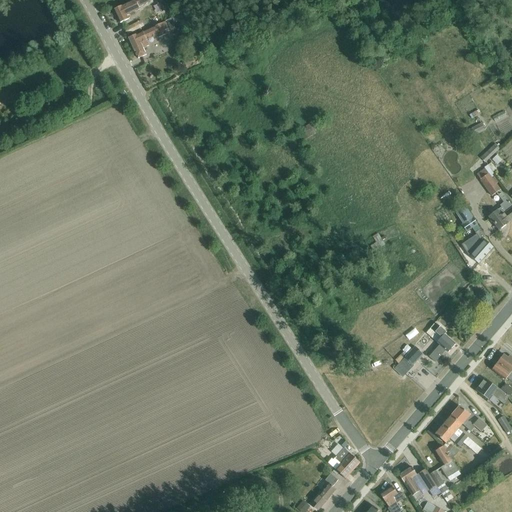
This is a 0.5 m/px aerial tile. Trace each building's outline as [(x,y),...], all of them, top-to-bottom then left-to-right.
[(136,0),(135,1),(114,11),(120,24),(129,20),(127,17),(140,10),(139,8),(157,0),(136,0)] [(155,4),(158,11),(163,9),(160,2),(155,4)] [(145,21),(125,30),(128,37),(148,28),(145,21)] [(165,23),(137,36),(129,39),(138,60),(146,56),(143,49),(149,46),(147,41),(158,36),(159,38),(166,34),(164,30),(168,28),(165,23)] [(474,119),(483,114),(480,108),(471,114),(474,119)] [(497,119),(507,115),(505,111),(496,115),(497,119)] [(303,128),(310,138),(318,133),(312,122),(303,128)] [(471,129),(474,135),(485,130),(482,124),(471,129)] [(495,145),(481,159),(485,163),(500,149),(495,145)] [(498,155),(492,160),(497,166),(502,160),(498,155)] [(496,170),(491,163),(488,166),(494,175),(493,173),(496,170)] [(498,183),(493,176),(494,175),(488,166),(484,168),(485,169),(477,175),(492,197),(496,194),(503,203),(499,206),(501,208),(489,217),(499,230),(507,224),(506,223),(511,219),(511,206),(500,191),(496,185),(498,183)] [(462,226),(467,233),(477,226),(466,208),(459,212),(467,223),(462,226)] [(477,237),(463,246),(469,255),(471,257),(470,258),(472,259),(473,260),(479,266),(480,264),(479,263),(481,261),(482,262),(485,259),(487,256),(490,253),(492,251),(493,249),(483,240),(485,238),(481,230),(476,234),(477,237)] [(370,247),(374,253),(385,245),(384,244),(388,241),(385,237),(381,239),(378,234),(373,238),(376,243),(370,247)] [(442,318),(451,325),(460,314),(450,307),(442,318)] [(435,323),(426,334),(431,339),(439,345),(429,357),(435,363),(445,351),(448,353),(456,345),(444,335),(446,333),(435,323)] [(409,372),(412,368),(414,367),(412,365),(422,355),(415,348),(401,362),(398,359),(395,363),(398,366),(394,370),(403,378),(409,372)] [(504,355),(497,364),(511,374),(511,359),(510,357),(508,359),(504,355)] [(511,374),(497,364),(492,371),(505,381),(507,379),(511,382),(511,374)] [(492,397),(504,405),(509,397),(502,393),(485,380),(476,392),(488,401),(492,397)] [(502,390),(510,396),(511,393),(511,390),(506,385),(502,390)] [(465,421),(469,416),(459,407),(451,416),(462,425),(470,432),(474,427),(481,433),(486,426),(478,420),(473,426),(469,423),(468,423),(465,421)] [(451,416),(443,425),(454,434),(459,438),(458,439),(463,443),(477,455),(482,450),(467,438),(458,430),(462,425),(451,416)] [(498,421),(506,435),(511,432),(503,418),(498,421)] [(443,425),(435,435),(446,444),(454,434),(443,425)] [(458,439),(454,444),(459,448),(463,443),(458,439)] [(440,468),(447,479),(459,471),(443,447),(435,452),(444,466),(440,468)] [(344,449),(333,460),(332,459),(328,463),(346,479),(360,463),(344,449)] [(420,491),(412,479),(417,475),(412,467),(399,476),(412,496),(417,502),(424,497),(420,491)] [(425,470),(418,475),(430,492),(437,487),(425,470)] [(429,475),(447,503),(453,498),(436,471),(429,475)] [(311,505),(318,511),(336,490),(333,487),(338,481),(331,474),(325,481),(329,484),(311,505)] [(402,511),(396,503),(403,499),(400,494),(397,495),(393,488),(380,496),(388,509),(387,509),(388,511),(402,511)] [(306,511),(310,507),(303,502),(297,509),(299,511),(306,511)] [(444,511),(427,502),(422,511),(444,511)]
